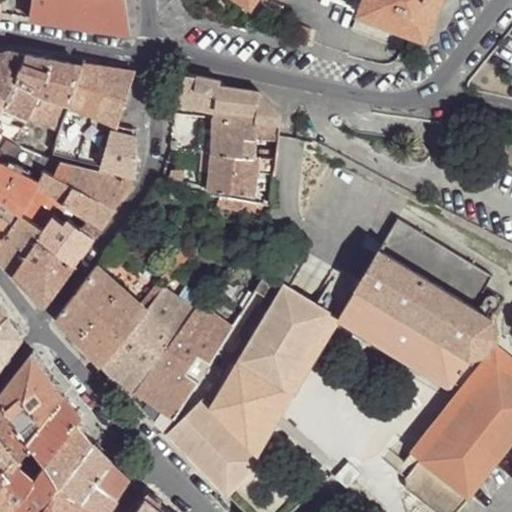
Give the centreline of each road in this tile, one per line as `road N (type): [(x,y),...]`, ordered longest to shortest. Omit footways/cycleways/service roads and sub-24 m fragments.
road 1 (residential): [(153,51),(371,98),(409,99),(449,71),(505,0)]
road 2 (residential): [(153,51),(155,172),(37,332)]
road 3 (residential): [(37,332),(157,460)]
road 4 (residential): [(0,36),(153,51)]
